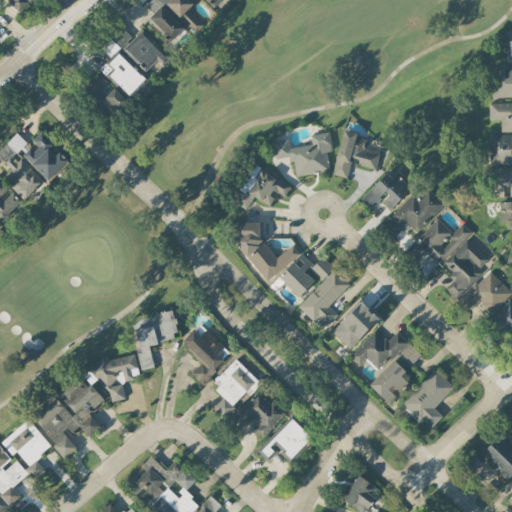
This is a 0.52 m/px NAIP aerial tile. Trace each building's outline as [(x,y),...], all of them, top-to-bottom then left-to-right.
[(8,0),(20,10),(29,0),(8,0)] [(163,0),(164,0),(194,32),(202,24),(187,8),(192,3),(189,0),(146,0),(144,3),(151,11),(163,0)] [(148,17),(170,40),(184,27),(161,4),(148,17)] [(165,55),(140,30),(132,37),(121,27),(100,47),(110,57),(120,46),(146,73),(165,55)] [(101,68),(127,95),(144,78),(118,51),(101,68)] [(511,96),(511,68),(505,68),(490,69),(491,97),(511,96)] [(116,107),(125,98),(113,87),(105,96),(116,107)] [(501,131),(511,130),(511,101),(488,102),(488,119),(500,119),(501,131)] [(332,173),(346,177),(351,156),(359,158),(357,164),(375,168),(379,152),(363,148),(365,138),(356,136),(357,132),(343,129),(332,173)] [(68,159),(59,150),(55,154),(47,146),(52,141),(41,130),(32,140),(36,144),(24,156),(48,180),(68,159)] [(294,174),(329,170),(326,151),(331,150),(329,131),(311,133),(312,144),(289,147),(288,138),(275,140),(277,157),(292,155),(294,174)] [(26,142),(17,132),(0,147),(0,156),(10,168),(3,175),(23,197),(41,181),(20,157),(15,161),(10,156),(26,142)] [(511,132),(489,133),(489,163),(511,162),(511,132)] [(269,203),(275,191),(285,196),(291,184),(252,164),(233,203),(247,209),(253,196),(269,203)] [(511,195),(511,166),(490,167),(490,195),(503,195),(503,186),(509,186),(509,195),(511,195)] [(389,169),(360,199),(370,209),(379,199),(389,208),(409,189),(389,169)] [(23,201),(0,179),(0,231),(6,226),(3,222),(23,201)] [(394,234),(406,221),(416,230),(442,203),(423,184),(384,224),(394,234)] [(506,228),(511,228),(511,199),(499,200),(499,220),(506,220),(506,228)] [(452,232),(437,217),(417,238),(441,262),(470,231),(462,222),(452,232)] [(266,281),(277,272),(296,296),(311,285),(313,285),(333,269),(323,256),(311,265),(294,243),(276,257),(260,236),(259,221),(234,221),(234,239),(266,281)] [(442,262),(452,271),(448,275),(453,279),(444,288),(456,298),(481,272),(478,269),(487,258),(465,238),(442,262)] [(328,305),(349,283),(333,268),(298,306),(322,329),(337,313),(328,305)] [(457,300),(466,309),(477,299),(490,312),(511,292),(488,269),(457,300)] [(511,300),(510,299),(491,317),(511,338),(511,300)] [(331,331),(349,348),(378,317),(360,300),(331,331)] [(150,342),(176,339),(173,310),(147,313),(148,323),(135,324),(140,368),(152,367),(150,342)] [(201,383),(231,353),(206,327),(199,334),(193,328),(180,341),(201,362),(190,372),(201,383)] [(368,383),(389,403),(398,394),(396,392),(407,381),(400,374),(420,353),(396,330),(386,341),(374,329),(349,355),(359,365),(366,357),(379,370),(368,383)] [(84,364),(87,382),(100,380),(101,387),(108,386),(111,401),(124,398),(121,380),(139,376),(134,354),(84,364)] [(246,390),(250,393),(260,383),(236,358),(211,382),(224,395),(214,405),(225,417),(235,407),(232,404),(246,390)] [(442,415),(433,407),(453,386),(434,368),(401,402),(429,429),(442,415)] [(30,412),(63,457),(76,448),(65,433),(78,423),(87,435),(100,426),(88,411),(103,400),(91,382),(84,387),(76,375),(55,390),(56,393),(30,412)] [(284,414),(259,389),(230,419),(239,427),(250,415),(260,424),(255,429),(262,435),(284,414)] [(278,450),(288,460),(311,437),(289,416),(256,450),(268,460),(278,450)] [(50,446),(28,418),(0,441),(12,454),(17,450),(28,464),(50,446)] [(480,453),(508,478),(511,473),(511,452),(494,437),(480,453)] [(0,511),(20,494),(12,485),(27,473),(15,458),(12,460),(0,446),(0,511)] [(155,511),(189,511),(198,503),(185,490),(195,479),(175,459),(165,468),(151,455),(141,465),(143,467),(127,485),(155,511)] [(43,470),(38,460),(25,466),(30,476),(43,470)] [(378,488),(357,474),(341,497),(362,511),(378,488)] [(213,511),(221,504),(210,495),(195,511),(213,511)] [(135,511),(130,505),(121,511),(116,511),(110,503),(98,511),(135,511)]
